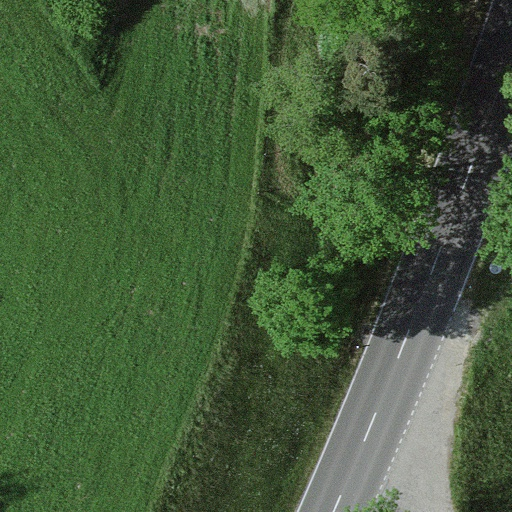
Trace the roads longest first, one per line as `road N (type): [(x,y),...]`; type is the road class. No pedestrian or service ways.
road 1 (primary): [(397,364),(511,49)]
road 2 (primary): [(332,511),(397,364)]
road 3 (residential): [(397,364),(434,511)]
